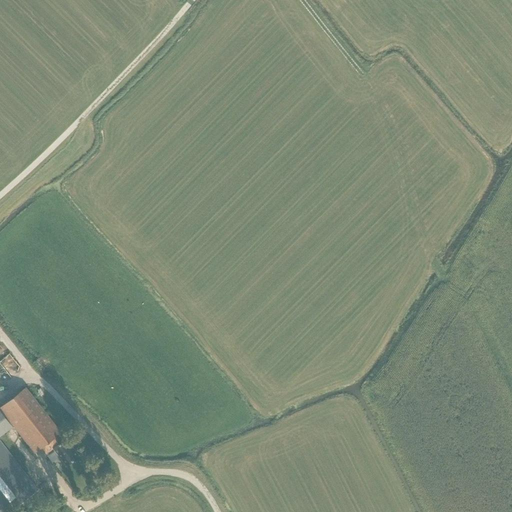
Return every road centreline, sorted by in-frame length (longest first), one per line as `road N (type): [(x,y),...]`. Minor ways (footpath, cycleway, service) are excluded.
road 1 (track): [(511,415),(424,240),(377,97),(301,0)]
road 2 (unclassified): [(217,511),(189,477),(124,466),(0,332)]
road 3 (unclassified): [(0,196),(193,0)]
